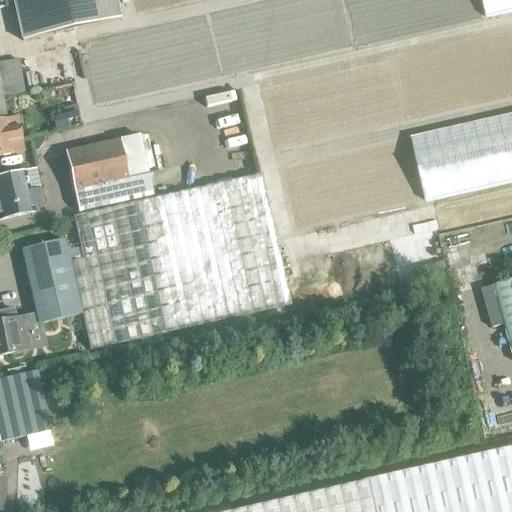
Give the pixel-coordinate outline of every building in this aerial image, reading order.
[(119,19),(114,0),(12,0),(22,41),(119,19)] [(479,0),(344,0),(353,44),(483,20),(479,0)] [(261,172),(159,194),(153,196),(81,212),(90,255),(109,338),(511,248),(511,26),(288,78),(243,88),(261,172)] [(0,63),(0,120),(6,119),(2,96),(23,93),(17,60),(0,63)] [(251,83),(274,77),(272,68),(249,74),(251,83)] [(6,119),(0,120),(0,156),(23,153),(18,128),(13,129),(13,131),(8,132),(6,119)] [(81,212),(153,196),(139,137),(64,153),(78,212),(81,212)] [(35,170),(0,177),(0,200),(40,192),(35,170)] [(33,206),(43,204),(40,192),(0,200),(0,220),(34,213),(33,206)] [(38,325),(80,315),(63,241),(20,250),(38,325)] [(511,281),(493,286),(509,344),(511,355),(511,281)] [(0,356),(30,350),(24,318),(15,320),(13,310),(0,312),(0,356)] [(0,442),(50,432),(36,372),(0,380),(0,442)] [(511,511),(511,449),(236,511),(511,511)]
